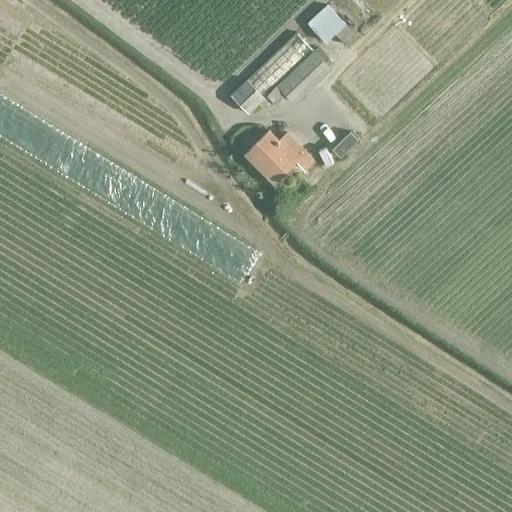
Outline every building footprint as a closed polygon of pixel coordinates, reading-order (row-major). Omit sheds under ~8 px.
[(348,45),(358,35),(327,4),(307,22),(326,42),(335,33),(348,45)] [(382,114),(434,67),(397,25),(390,32),(413,57),(390,77),(392,79),(369,100),(382,114)] [(247,78),(264,95),(312,49),(296,32),(247,78)] [(314,48),(271,89),(266,94),(276,104),(286,94),(295,103),(332,67),(314,48)] [(263,96),(264,95),(247,78),(231,94),(248,112),(259,103),(263,107),(268,101),(263,96)] [(341,153),(357,135),(350,128),(333,145),(341,153)] [(306,169),(315,160),(287,132),(279,139),(269,130),(245,153),(275,183),(297,161),(306,169)]
